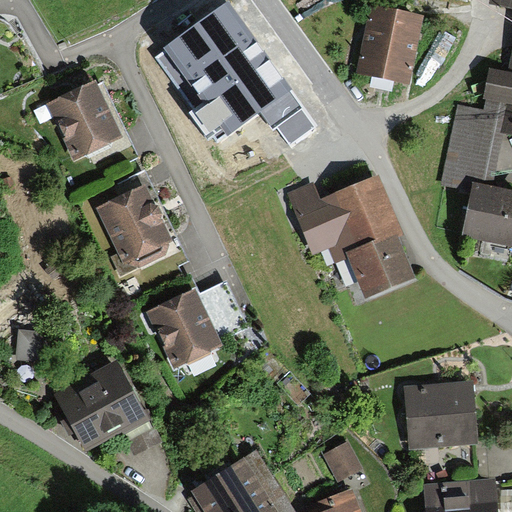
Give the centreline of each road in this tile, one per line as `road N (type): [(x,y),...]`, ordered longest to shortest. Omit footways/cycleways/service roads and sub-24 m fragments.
road 1 (residential): [(265,0),(368,140),(431,262),(511,315)]
road 2 (residential): [(219,259),(117,39),(176,0)]
road 3 (residential): [(0,413),(158,511)]
road 4 (unknown): [(368,140),(511,37)]
